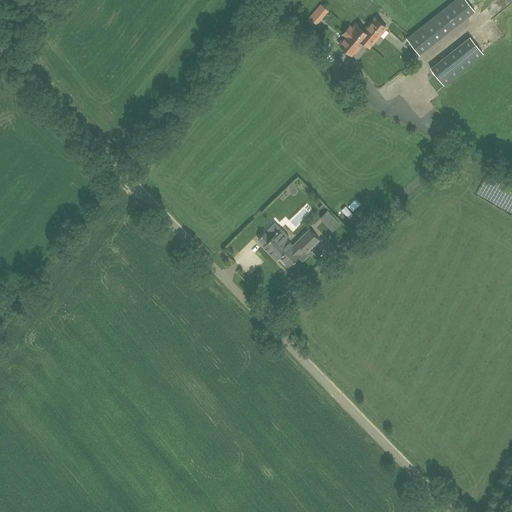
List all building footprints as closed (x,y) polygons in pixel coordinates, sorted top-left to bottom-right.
[(420,55),(467,17),(475,11),(466,0),(454,0),(406,38),(420,55)] [(386,28),(375,18),(363,31),(356,24),(352,28),(350,26),(342,35),(345,37),(339,43),(353,55),(364,42),(369,47),(386,28)] [(444,85),(484,53),(471,37),(431,69),(444,85)] [(328,209),(320,217),(333,230),(341,223),(328,209)] [(288,267),(301,254),(304,251),(306,253),(320,240),(309,229),(292,245),(287,239),(289,237),(281,228),(271,238),(265,232),(258,239),(263,245),(263,246),(276,260),(279,257),(288,267)]
